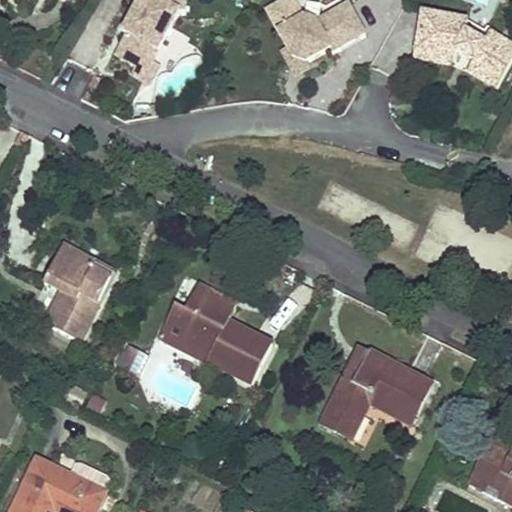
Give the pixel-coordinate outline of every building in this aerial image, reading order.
[(60,0),(76,9),(81,0),(60,0)] [(183,15),(188,17),(188,0),(146,0),(127,38),(131,40),(120,62),(143,74),(146,75),(156,69),(157,66),(163,55),(155,51),(163,35),(171,40),(183,15)] [(336,56),(369,37),(352,8),(320,25),(307,20),(296,0),(293,0),(270,13),(296,61),(309,66),(334,52),(336,56)] [(500,92),(511,71),(511,47),(493,37),(487,47),(470,36),(472,24),(426,17),(420,54),(457,61),(460,55),(477,64),(471,75),(500,92)] [(163,55),(171,40),(163,35),(155,51),(163,55)] [(453,68),(457,61),(420,54),(418,62),(453,68)] [(301,70),(309,66),(296,61),(301,70)] [(155,89),(165,70),(157,66),(156,69),(146,75),(143,74),(139,81),(155,89)] [(45,286),(63,295),(48,326),(82,343),(114,279),(97,271),(102,262),(66,244),(45,286)] [(114,279),(118,270),(102,262),(97,271),(114,279)] [(191,337),(187,345),(212,358),(208,366),(254,390),(275,350),(232,326),(218,319),(226,305),(200,291),(187,314),(179,309),(170,326),(191,337)] [(232,326),(240,312),(226,305),(218,319),(232,326)] [(191,337),(170,326),(162,342),(208,366),(212,358),(187,345),(191,337)] [(335,433),(351,441),(369,405),(411,427),(432,386),(372,355),(356,387),(346,382),(324,424),(336,430),(335,433)] [(147,364),(129,356),(122,371),(139,380),(147,364)] [(511,451),(491,441),(472,478),(511,498),(511,451)] [(96,511),(105,496),(40,463),(15,511),(96,511)] [(470,483),(511,504),(511,498),(472,478),(470,483)]
